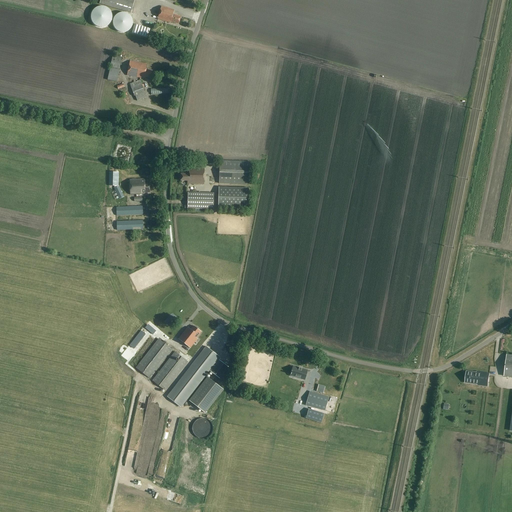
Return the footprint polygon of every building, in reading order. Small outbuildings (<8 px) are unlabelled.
[(100,0),(99,4),(103,5),(124,11),(131,13),(134,0),(100,0)] [(178,24),(181,17),(173,14),(174,10),(161,6),(157,19),(170,23),(171,22),(178,24)] [(90,15),(90,17),(90,19),(90,21),(91,23),(92,24),(93,26),(95,27),(97,28),(99,28),(100,28),(102,28),(104,28),(106,27),(107,26),(109,24),(110,23),(111,21),(111,19),(111,17),(111,15),(111,14),(110,12),(109,10),(107,9),(106,8),(104,7),(102,7),(100,7),(99,7),(97,7),(95,8),(93,9),(92,10),(91,12),(90,14),(90,15)] [(112,21),(112,23),(112,25),(113,26),(113,28),(114,29),(116,31),(117,32),(119,32),(120,33),(122,33),(124,33),(125,32),(127,32),(128,31),(130,29),(131,28),(131,26),(132,25),(132,23),(132,21),(131,20),(131,18),(130,17),(128,15),(127,14),(125,14),(124,13),(122,13),(120,13),(119,14),(117,14),(116,15),(114,17),(113,18),(113,20),(112,21)] [(119,69),(121,58),(112,56),(110,68),(119,69)] [(151,79),(153,71),(146,70),(147,64),(130,61),(127,76),(144,79),(144,77),(151,79)] [(147,97),(140,80),(129,84),(134,96),(135,96),(137,101),(147,97)] [(153,152),(137,151),(137,160),(146,161),(146,163),(151,163),(151,158),(156,158),(157,152),(153,151),(153,152)] [(249,184),(250,162),(219,161),(219,183),(249,184)] [(204,184),(204,168),(189,168),(189,174),(180,174),(180,181),(188,181),(188,184),(204,184)] [(118,186),(118,172),(109,172),(109,186),(118,186)] [(144,184),(144,179),(129,180),(130,195),(142,195),(142,193),(149,193),(149,183),(144,184)] [(119,199),(124,197),(119,186),(114,188),(119,199)] [(248,209),(249,188),(219,187),(218,208),(248,209)] [(213,209),(214,193),(188,192),(188,209),(213,209)] [(116,216),(143,215),(142,206),(116,207),(116,216)] [(117,230),(143,229),(143,220),(116,221),(117,230)] [(201,332),(193,327),(191,330),(187,327),(178,339),(189,349),(197,339),(196,338),(201,332)] [(163,343),(158,339),(135,368),(149,378),(172,350),(167,346),(169,344),(164,341),(163,343)] [(181,408),(220,358),(206,347),(167,397),(181,408)] [(165,391),(188,362),(175,352),(152,381),(165,391)] [(219,360),(211,371),(220,379),(229,368),(219,360)] [(307,370),(293,366),(291,373),(296,374),(295,376),(302,378),(301,379),(303,380),(305,380),(307,371),(307,370)] [(327,379),(329,373),(320,370),(318,377),(314,376),(305,406),(325,411),(330,393),(325,392),(328,380),(327,379)] [(488,386),(489,375),(467,372),(465,383),(488,386)] [(206,414),(224,390),(208,378),(190,401),(206,414)] [(478,401),(478,392),(467,391),(466,401),(478,401)] [(308,409),(305,418),(321,423),(324,413),(308,409)] [(209,436),(210,426),(204,426),(204,429),(197,429),(197,430),(192,430),(192,436),(209,436)]
